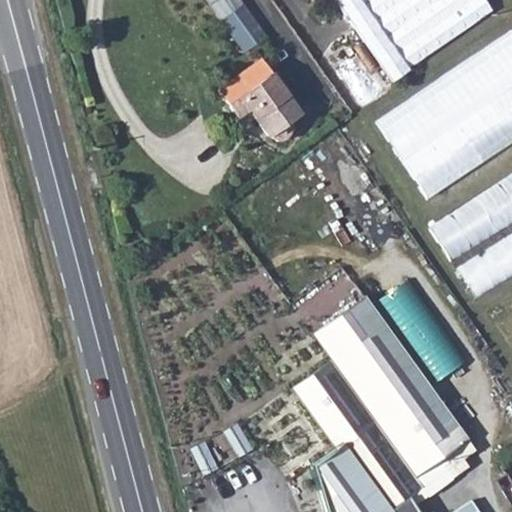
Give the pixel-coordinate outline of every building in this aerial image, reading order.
[(239,0),(207,0),(242,49),(263,34),(239,0)] [(485,0),(336,0),(391,78),(491,7),(485,0)] [(511,31),(376,115),(425,194),(511,140),(511,31)] [(240,95),(245,105),(262,130),(273,135),(283,133),(286,128),(284,119),(296,112),(257,56),(215,86),(226,104),(240,95)] [(233,112),(245,105),(240,95),(226,104),(233,112)] [(478,195),(430,224),(452,258),(499,228),(478,195)] [(398,278),(383,300),(396,308),(403,298),(412,304),(420,293),(398,278)] [(332,357),(383,317),(364,291),(312,331),(332,357)] [(431,511),(422,499),(472,460),(466,452),(466,451),(461,455),(454,447),(473,432),(383,317),(332,357),(294,386),(339,444),(316,463),(335,511),(431,511)] [(480,442),(473,432),(454,447),(461,455),(466,451),(466,452),(480,442)]
